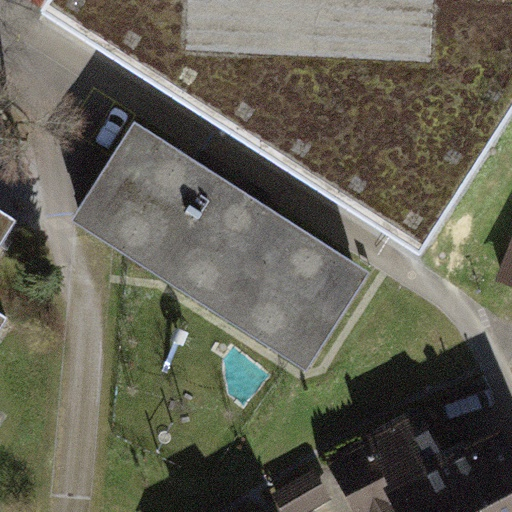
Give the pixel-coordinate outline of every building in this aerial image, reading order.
[(511,0),(78,0),(439,234),(511,118),(511,0)] [(132,116),(69,214),(116,244),(128,252),(278,348),(286,353),(302,363),(365,265),(132,116)] [(0,255),(19,223),(0,209),(0,420),(6,411),(0,407),(0,339),(9,326),(0,320),(0,255)] [(423,410),(364,442),(397,511),(511,511),(511,450),(502,432),(448,460),(423,410)] [(277,511),(295,511),(323,495),(306,467),(265,492),(277,511)]
